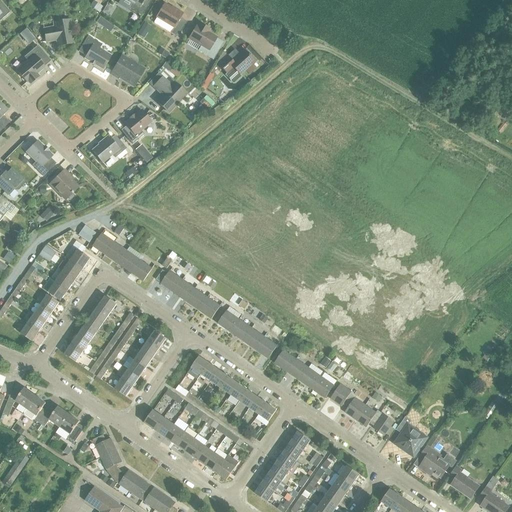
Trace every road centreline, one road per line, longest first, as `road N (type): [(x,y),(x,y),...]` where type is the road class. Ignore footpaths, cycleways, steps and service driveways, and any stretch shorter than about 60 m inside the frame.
road 1 (residential): [(34,118),(68,150),(119,108),(119,95),(68,67),(23,107)]
road 2 (track): [(100,212),(285,65)]
road 3 (track): [(417,103),(324,47),(285,65)]
road 4 (residential): [(228,501),(124,427)]
road 5 (residential): [(297,402),(190,333)]
road 6 (residential): [(228,501),(297,402)]
